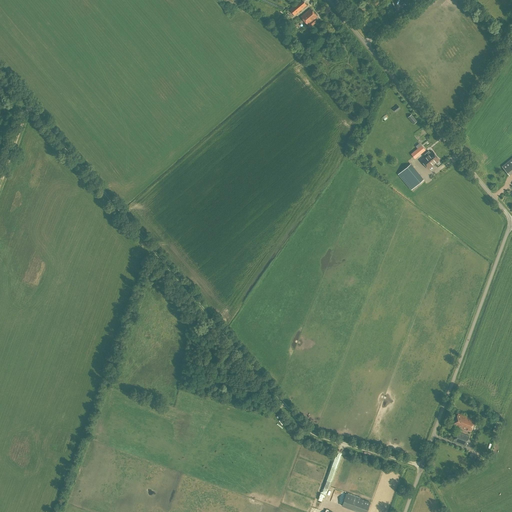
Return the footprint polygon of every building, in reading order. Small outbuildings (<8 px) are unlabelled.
[(289,9),(294,16),(307,5),(302,0),(299,0),(292,6),(292,7),(289,9)] [(301,17),(308,25),(310,28),(317,22),(314,19),(317,17),(310,9),(301,17)] [(413,125),(417,121),(411,114),(407,117),(413,125)] [(421,145),(419,143),(415,146),(417,149),(411,154),(415,159),(426,150),(421,145)] [(430,159),(435,164),(440,160),(433,151),(430,153),(429,151),(424,154),(426,156),(429,160),(430,159)] [(429,160),(426,156),(420,160),(428,170),(435,164),(430,159),(429,160)] [(509,175),(511,172),(511,157),(502,166),(509,175)] [(411,190),(423,180),(410,164),(398,174),(411,190)] [(471,432),(475,420),(458,413),(454,425),(471,432)] [(465,446),(469,437),(457,432),(453,441),(465,446)] [(359,511),(366,511),(370,503),(346,494),(342,506),(359,511)]
